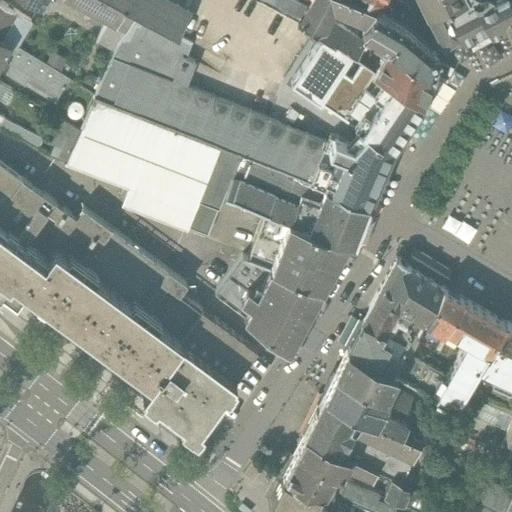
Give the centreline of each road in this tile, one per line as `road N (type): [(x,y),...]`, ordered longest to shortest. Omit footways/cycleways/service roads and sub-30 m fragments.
road 1 (residential): [(385,220),(302,371),(200,511)]
road 2 (primary): [(181,511),(36,398)]
road 3 (residential): [(385,220),(458,83)]
road 4 (residential): [(511,304),(385,220)]
road 5 (primary): [(23,417),(140,511)]
